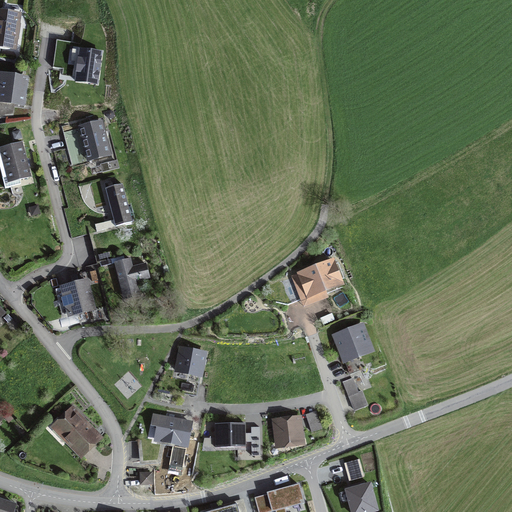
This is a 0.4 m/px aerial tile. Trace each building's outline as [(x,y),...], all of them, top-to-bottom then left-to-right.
[(82,0),(53,0),(53,5),(58,5),(56,16),(80,19),(82,0)] [(18,26),(19,15),(0,12),(0,45),(1,46),(0,49),(0,54),(13,56),(16,37),(17,37),(19,26),(18,26)] [(101,53),(79,50),(75,82),(97,85),(101,53)] [(23,105),(26,78),(4,75),(0,102),(23,105)] [(110,155),(101,122),(80,127),(89,161),(110,155)] [(22,143),(0,148),(0,149),(7,177),(3,178),(5,188),(21,184),(20,179),(30,177),(22,143)] [(106,189),(115,227),(132,222),(123,184),(106,189)] [(130,259),(115,263),(124,300),(140,296),(136,281),(149,278),(146,264),(132,267),(130,259)] [(277,299),(288,305),(342,284),(333,261),(271,285),(277,299)] [(86,281),(59,288),(66,316),(94,309),(86,281)] [(370,350),(361,327),(336,337),(350,374),(365,368),(360,354),(370,350)] [(205,353),(181,349),(177,371),(201,376),(205,353)] [(353,379),(343,382),(349,396),(358,393),(353,379)] [(54,427),(81,455),(99,437),(96,439),(91,434),(95,431),(87,423),(86,423),(73,410),(54,427)] [(316,412),(307,415),(311,428),(320,425),(316,412)] [(157,444),(158,441),(187,446),(191,423),(154,416),(152,425),(150,424),(147,440),(141,440),(143,462),(158,460),(161,444),(157,444)] [(298,418),(276,421),(279,445),(301,442),(298,418)] [(245,423),(215,424),(216,448),(246,447),(245,423)] [(251,427),(252,456),(260,456),(260,427),(251,427)] [(349,481),(364,477),(359,460),(345,464),(349,481)] [(151,484),(151,473),(140,473),(141,484),(151,484)] [(299,484),(268,493),(273,511),(304,502),(299,484)] [(370,484),(347,490),(352,511),(367,511),(377,510),(370,484)] [(0,511),(12,511),(15,505),(0,499),(0,511)]
